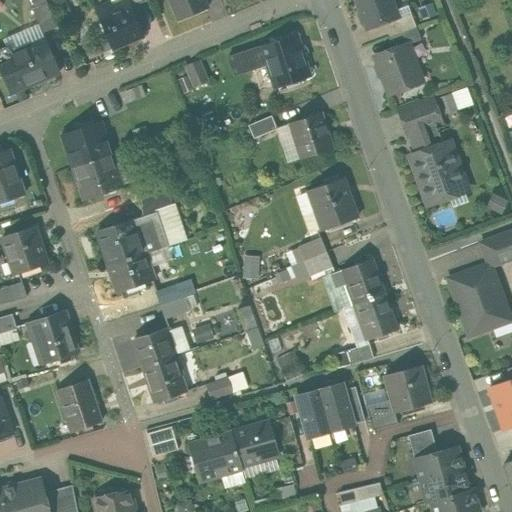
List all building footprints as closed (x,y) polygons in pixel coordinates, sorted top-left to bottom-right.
[(128,0),(116,0),(95,9),(100,20),(101,19),(113,49),(114,48),(114,47),(143,35),(144,35),(132,6),(131,6),(128,0)] [(207,6),(204,0),(170,0),(178,20),(208,7),(207,6)] [(391,0),(356,0),(367,28),(385,22),(398,17),(398,16),(391,0)] [(48,2),(36,7),(32,9),(42,33),(58,26),(48,2)] [(411,11),(398,16),(398,17),(385,22),(390,37),(417,27),(411,11)] [(390,37),(389,37),(393,49),(408,44),(408,45),(422,40),(417,27),(390,37)] [(295,35),(260,46),(259,45),(236,53),(227,56),(234,74),(254,68),(262,65),(268,63),(275,86),(308,75),(295,35)] [(46,39),(12,54),(8,46),(0,48),(0,68),(10,90),(23,85),(24,86),(59,71),(46,39)] [(393,49),(376,56),(378,63),(377,68),(379,73),(379,74),(384,77),(390,93),(422,82),(417,68),(418,64),(416,59),(413,57),(408,45),(408,44),(393,49)] [(208,80),(200,60),(186,66),(194,86),(208,80)] [(262,65),(254,68),(260,90),(275,86),(268,63),(262,65)] [(189,76),(180,79),(184,91),(193,88),(189,76)] [(143,85),(122,93),(126,104),(147,96),(143,85)] [(442,113),(472,102),(465,85),(435,96),(442,113)] [(268,95),(253,100),(259,118),(263,117),(274,114),(268,95)] [(433,98),(400,111),(408,135),(417,132),(429,128),(442,123),(433,98)] [(322,112),(291,122),(302,158),(333,149),(322,112)] [(277,129),(272,116),(249,125),(254,138),(277,129)] [(100,122),(63,134),(69,152),(70,152),(75,166),(111,154),(106,140),(108,139),(104,129),(103,130),(100,122)] [(138,144),(131,122),(120,126),(127,148),(138,144)] [(302,158),(291,122),(277,126),(280,134),(280,135),(281,139),(283,146),(284,148),(284,150),(285,151),(286,153),(288,162),(302,158)] [(449,141),(435,146),(429,128),(417,132),(424,151),(411,155),(429,204),(467,190),(449,141)] [(9,149),(0,151),(0,202),(24,194),(9,149)] [(111,154),(75,166),(80,181),(79,181),(85,199),(98,195),(122,187),(120,178),(121,178),(117,168),(116,168),(111,154)] [(164,176),(135,186),(140,200),(169,190),(164,176)] [(343,178),(308,190),(309,192),(322,228),(322,229),(357,217),(343,178)] [(169,190),(140,200),(146,217),(156,213),(174,207),(169,190)] [(309,192),(297,196),(310,232),(322,228),(309,192)] [(488,207),(502,214),(509,200),(494,193),(488,207)] [(146,217),(134,221),(145,254),(167,246),(156,213),(146,217)] [(133,220),(97,232),(109,266),(145,254),(134,221),(133,220)] [(35,226),(2,237),(14,274),(47,262),(35,226)] [(511,230),(481,242),(489,263),(490,263),(491,266),(511,258),(511,230)] [(321,237),(313,240),(291,249),(297,264),(327,251),(321,237)] [(327,251),(304,261),(305,262),(310,276),(320,271),(333,266),(327,251)] [(145,254),(109,266),(118,292),(154,280),(145,254)] [(260,256),(246,256),(244,278),(258,279),(260,256)] [(371,258),(330,273),(336,288),(347,284),(354,303),(383,291),(371,258)] [(310,276),(304,261),(297,264),(292,265),(298,281),(310,276)] [(489,263),(449,278),(470,335),(494,326),(495,328),(510,323),(509,321),(511,320),(491,266),(490,263),(489,263)] [(289,269),(276,275),(279,283),(292,277),(289,269)] [(22,281),(0,288),(0,303),(27,296),(22,281)] [(179,283),(156,291),(160,304),(184,296),(179,283)] [(354,303),(345,307),(352,326),(362,322),(368,338),(396,327),(383,291),(354,303)] [(184,296),(160,304),(165,319),(189,311),(184,296)] [(257,326),(250,306),(239,310),(246,330),(257,326)] [(64,310),(30,322),(44,363),(78,352),(64,310)] [(16,327),(12,314),(0,317),(0,332),(14,328),(16,327)] [(175,351),(187,347),(180,324),(167,328),(175,351)] [(210,324),(193,330),(198,344),(215,338),(210,324)] [(0,346),(18,341),(14,328),(0,332),(0,346)] [(166,328),(134,339),(143,366),(176,355),(166,328)] [(370,343),(347,350),(351,364),(374,358),(370,343)] [(305,371),(294,351),(277,360),(288,380),(305,371)] [(176,355),(143,366),(155,402),(186,392),(179,370),(181,370),(176,355)] [(419,364),(383,374),(390,399),(366,406),(368,415),(394,408),(395,410),(427,401),(421,380),(423,380),(419,364)] [(237,367),(204,379),(206,385),(227,377),(232,392),(245,388),(237,367)] [(504,369),(493,373),(497,384),(508,380),(504,369)] [(493,373),(475,380),(484,405),(502,399),(497,384),(493,373)] [(227,377),(206,385),(211,399),(232,392),(227,377)] [(87,379),(58,389),(72,431),(101,421),(87,379)] [(344,389),(342,383),(320,390),(331,430),(354,424),(344,389)] [(365,421),(356,386),(344,389),(354,424),(365,421)] [(320,390),(297,396),(308,436),(331,430),(320,390)] [(502,399),(484,405),(495,437),(511,430),(511,416),(506,397),(502,399)] [(0,398),(0,437),(12,434),(7,419),(8,419),(4,407),(3,407),(0,398)] [(394,408),(368,415),(373,431),(398,423),(395,410),(394,408)] [(297,441),(290,416),(277,420),(284,445),(297,441)] [(269,422),(232,432),(243,470),(244,470),(242,465),(278,455),(269,422)] [(151,454),(176,447),(171,424),(145,431),(151,454)] [(431,429),(408,434),(412,446),(434,440),(431,429)] [(232,432),(191,444),(190,442),(201,482),(243,470),(232,432),(232,431),(232,432)] [(434,440),(412,446),(415,458),(437,451),(434,440)] [(437,451),(415,458),(421,480),(464,468),(457,446),(437,451)] [(354,457),(341,461),(344,472),(357,468),(354,457)] [(464,468),(421,480),(427,502),(431,501),(470,490),(469,489),(464,468)] [(49,511),(41,479),(2,490),(7,511),(49,511)] [(380,482),(339,492),(342,503),(339,503),(340,505),(374,496),(383,494),(380,482)] [(73,484),(49,491),(54,511),(78,511),(73,484)] [(470,490),(431,501),(434,511),(479,511),(480,511),(473,488),(469,489),(470,490)] [(135,511),(130,489),(95,497),(98,511),(135,511)] [(374,496),(340,505),(341,511),(360,511),(376,507),(374,496)]
